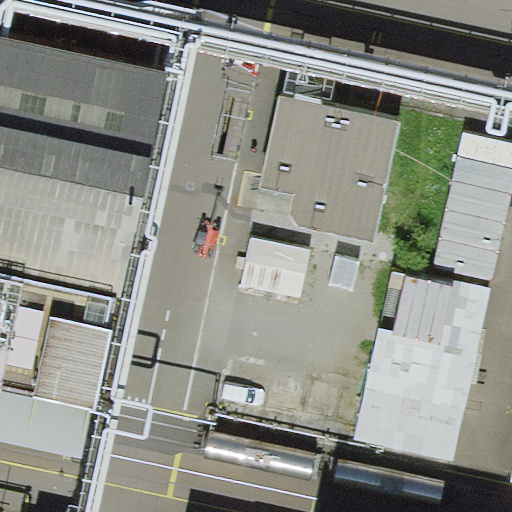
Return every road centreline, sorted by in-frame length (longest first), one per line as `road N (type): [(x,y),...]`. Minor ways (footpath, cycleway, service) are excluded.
road 1 (unknown): [(511,126),(434,498)]
road 2 (unknown): [(434,498),(141,432)]
